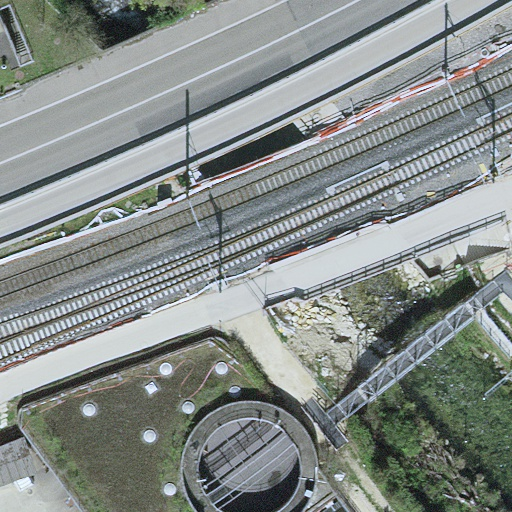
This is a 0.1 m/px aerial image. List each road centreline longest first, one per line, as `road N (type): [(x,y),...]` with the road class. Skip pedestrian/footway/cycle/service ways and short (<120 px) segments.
road 1 (residential): [(511,189),(0,394)]
road 2 (tertiary): [(0,223),(324,79),(472,0)]
road 3 (trunk): [(355,0),(0,158)]
